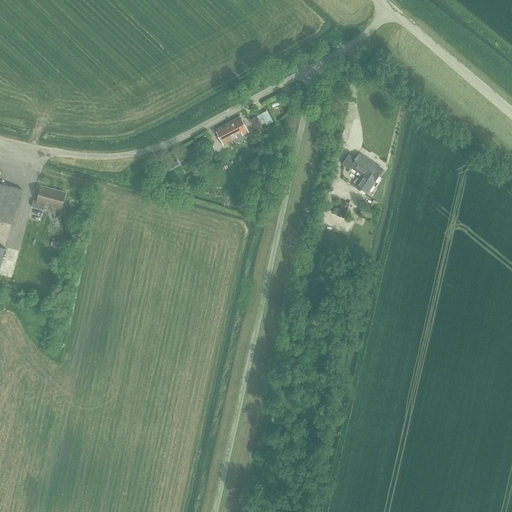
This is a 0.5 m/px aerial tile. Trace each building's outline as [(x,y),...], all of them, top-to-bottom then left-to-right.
[(261,125),(265,123),(260,114),(250,120),(257,135),(264,131),(261,125)] [(223,145),(231,141),(238,137),(236,135),(241,132),(243,135),(249,132),(241,118),(216,132),(223,145)] [(367,193),(382,170),(359,154),(357,158),(350,153),(342,164),(350,169),(351,167),(362,174),(356,185),(367,193)] [(166,160),(170,168),(178,164),(174,156),(166,160)] [(169,172),(164,163),(158,167),(163,176),(169,172)] [(0,237),(8,240),(12,224),(22,189),(0,183),(0,237)] [(37,202),(33,201),(32,207),(44,210),(45,204),(61,209),(65,193),(41,186),(37,202)] [(342,222),(349,204),(343,201),(335,220),(342,222)] [(376,214),(367,209),(364,215),(373,219),(376,214)]
